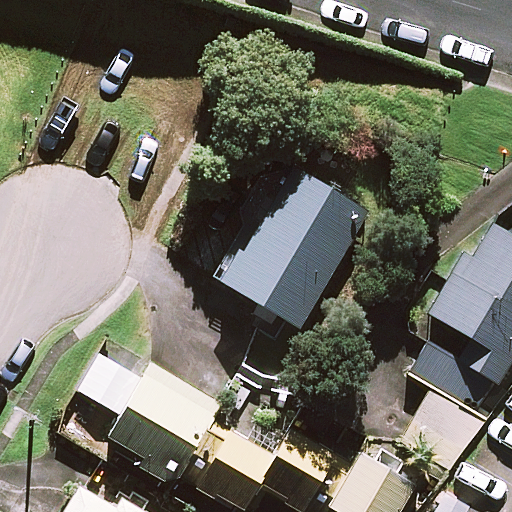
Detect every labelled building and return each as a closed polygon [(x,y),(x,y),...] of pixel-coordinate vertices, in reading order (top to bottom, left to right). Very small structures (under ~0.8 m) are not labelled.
[(300,331),(364,210),(282,167),(218,287),(300,331)] [(445,477),(511,359),(511,240),(486,226),(396,384),(419,396),(390,446),(445,477)] [(180,485),(221,409),(143,367),(102,443),(180,485)] [(297,511),(307,511),(335,459),(285,433),(256,490),(297,511)] [(238,510),(263,460),(218,438),(193,488),(238,510)] [(317,511),(394,511),(407,490),(347,456),(316,511),(317,511)] [(116,511),(70,486),(55,511),(116,511)]
